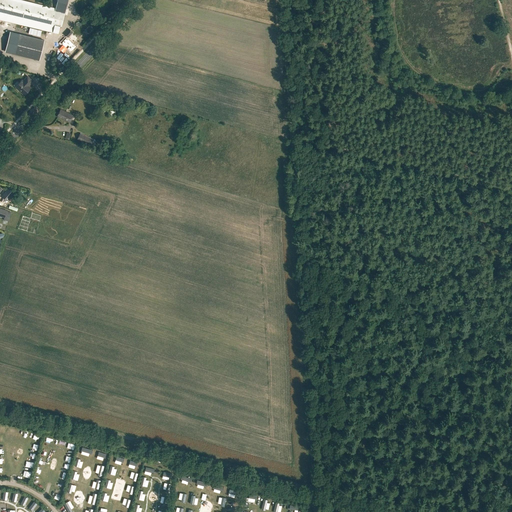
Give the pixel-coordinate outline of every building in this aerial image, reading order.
[(17,0),(0,0),(0,11),(61,26),(64,14),(65,11),(67,0),(57,0),(55,11),(53,11),(54,8),(17,0)] [(72,32),(68,29),(63,35),(67,38),(72,32)] [(14,54),(39,60),(44,40),(19,34),(14,54)] [(70,51),(74,54),(78,49),(68,39),(62,45),(58,49),(63,53),(66,49),(70,52),(70,51)] [(14,87),(23,96),(30,88),(28,86),(32,82),(26,76),(22,81),(21,80),(14,87)] [(61,109),(61,110),(60,110),(56,116),(69,123),(73,115),(61,109)] [(77,139),(90,145),(93,139),(80,133),(77,139)] [(8,189),(2,197),(6,201),(13,193),(8,189)]
